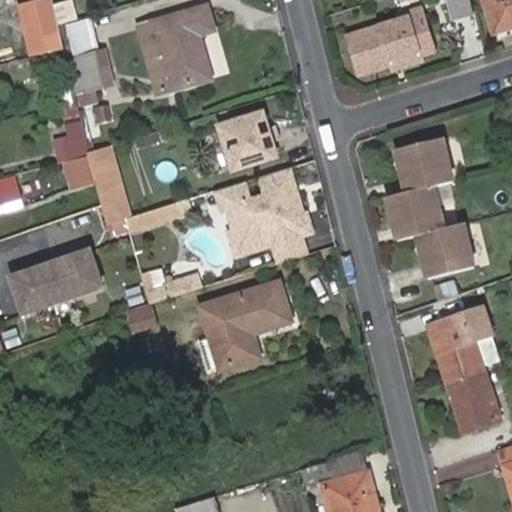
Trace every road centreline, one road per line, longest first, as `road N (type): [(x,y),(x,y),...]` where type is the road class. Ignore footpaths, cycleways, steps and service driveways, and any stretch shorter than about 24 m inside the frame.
road 1 (residential): [(328,126),(423,511)]
road 2 (residential): [(511,71),(328,126)]
road 3 (residential): [(297,0),(328,126)]
